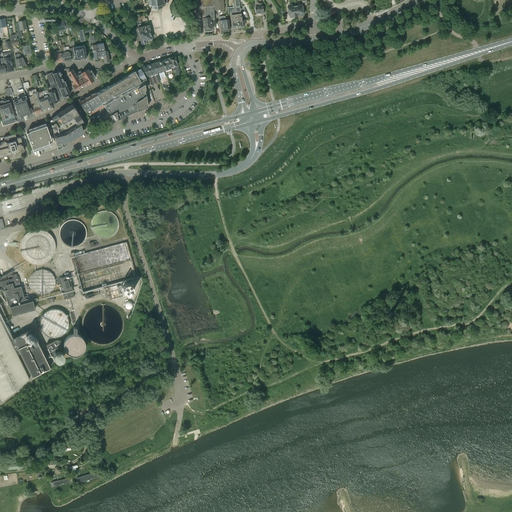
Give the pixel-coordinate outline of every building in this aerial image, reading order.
[(148,0),(149,5),(149,6),(152,5),(152,8),(155,7),(155,9),(163,7),(165,6),(165,5),(165,4),(168,3),(167,0),(148,0)] [(214,6),(213,0),(201,0),(202,7),(204,28),(205,31),(212,31),(212,27),(215,26),(214,6)] [(213,0),(214,6),(215,10),(224,9),(223,0),(213,0)] [(239,2),(239,0),(233,0),(234,7),(234,9),(236,9),(238,28),(243,27),(243,23),(245,22),(244,20),(242,20),(242,19),(243,19),(243,16),(241,16),(241,14),(239,2)] [(255,7),(256,14),(264,13),(263,6),(262,6),(262,3),(258,3),(259,6),(255,7)] [(297,15),(296,6),(293,6),(293,3),(290,4),(291,6),(289,7),(289,10),(288,10),(289,14),(290,14),(290,16),(291,18),(294,17),(297,16),(298,17),(297,15)] [(297,5),(296,6),(297,15),(300,14),(300,16),(303,16),(303,14),(304,14),(303,5),(300,5),(299,3),(297,3),(297,5)] [(234,7),(228,7),(228,13),(231,13),(233,23),(232,23),(233,28),(238,28),(236,9),(234,9),(234,7)] [(219,17),(220,30),(230,29),(228,19),(225,20),(225,17),(219,17)] [(17,31),(18,36),(19,38),(22,37),(20,30),(26,29),(25,20),(18,22),(20,30),(17,31)] [(65,21),(55,23),(57,32),(67,30),(65,21)] [(146,43),(152,41),(148,25),(141,26),(140,23),(137,24),(141,44),(146,43)] [(16,34),(10,35),(11,40),(10,41),(11,45),(19,44),(18,39),(17,39),(16,34)] [(98,44),(100,58),(103,57),(104,63),(109,62),(107,49),(106,49),(106,52),(105,52),(103,43),(98,44)] [(71,60),(68,46),(64,47),(64,44),(59,45),(60,50),(60,53),(62,62),(71,60)] [(99,58),(100,58),(98,44),(92,45),(95,60),(100,59),(99,58)] [(24,50),(23,50),(24,55),(29,54),(30,56),(32,56),(30,49),(30,45),(23,46),(24,50)] [(77,59),(86,57),(84,45),(73,47),(75,60),(77,59)] [(60,53),(60,50),(53,52),(54,56),(55,56),(56,63),(62,62),(60,53)] [(168,56),(169,56),(171,66),(173,72),(173,71),(176,71),(177,74),(180,73),(179,66),(182,65),(180,59),(177,60),(175,54),(168,56)] [(15,59),(17,67),(22,66),(26,65),(22,57),(21,58),(20,55),(15,56),(16,59),(15,59)] [(0,72),(13,70),(11,56),(3,58),(4,64),(0,65),(0,72)] [(169,56),(168,56),(163,58),(165,70),(166,69),(167,73),(173,72),(171,66),(169,56)] [(163,58),(154,60),(156,72),(157,72),(165,70),(163,58)] [(156,72),(154,60),(142,65),(146,76),(147,75),(148,80),(149,84),(160,81),(157,72),(156,72)] [(145,86),(136,68),(135,65),(133,66),(128,69),(128,70),(110,81),(110,82),(97,90),(104,104),(105,104),(113,122),(124,117),(137,111),(148,106),(147,101),(146,95),(145,89),(145,86)] [(136,68),(145,86),(147,86),(149,84),(148,80),(147,75),(146,76),(142,65),(138,67),(136,68)] [(71,87),(73,91),(75,89),(75,90),(79,88),(80,89),(84,87),(84,88),(88,86),(87,85),(92,81),(92,80),(93,79),(92,77),(95,75),(96,75),(92,69),(88,71),(87,69),(81,73),(80,70),(74,74),(72,70),(71,70),(70,68),(62,69),(68,80),(71,78),(73,81),(71,82),(73,85),(72,85),(73,85),(71,87)] [(60,70),(52,73),(55,79),(63,97),(71,93),(67,84),(68,84),(66,81),(65,81),(60,72),(61,72),(60,70)] [(47,89),(49,96),(52,104),(63,98),(63,97),(60,91),(56,84),(56,83),(55,80),(55,79),(52,73),(46,75),(48,80),(49,83),(50,86),(49,86),(49,87),(47,88),(47,89)] [(11,94),(10,94),(13,103),(18,117),(19,120),(32,116),(33,115),(31,108),(31,107),(29,108),(20,78),(6,81),(8,88),(11,94)] [(32,108),(31,108),(33,115),(34,115),(34,114),(41,112),(40,106),(41,106),(36,91),(35,89),(27,91),(32,108)] [(49,96),(47,89),(43,90),(39,92),(37,91),(36,91),(41,106),(40,106),(41,112),(42,112),(42,111),(42,110),(44,109),(46,108),(51,107),(52,107),(48,96),(49,96)] [(89,94),(85,97),(91,109),(92,111),(104,104),(97,90),(97,89),(89,94)] [(91,109),(85,97),(80,100),(85,110),(86,112),(88,110),(89,111),(90,110),(89,110),(91,109)] [(2,121),(3,125),(17,121),(15,116),(14,116),(13,114),(9,103),(9,100),(3,102),(2,100),(0,100),(0,111),(2,118),(3,120),(2,121)] [(49,120),(52,129),(57,148),(83,132),(80,122),(83,121),(73,105),(58,115),(53,118),(52,118),(49,120)] [(29,132),(26,133),(33,151),(33,150),(49,145),(50,145),(49,143),(53,141),(50,130),(48,124),(46,125),(45,123),(38,125),(38,126),(37,126),(37,127),(32,128),(31,128),(28,129),(29,132)] [(0,155),(1,160),(3,159),(2,154),(4,154),(4,156),(7,155),(9,156),(9,159),(21,156),(20,153),(21,151),(24,150),(22,144),(21,145),(21,143),(22,143),(20,137),(18,138),(16,137),(15,134),(3,137),(4,140),(3,141),(0,142),(1,144),(0,144),(0,155)] [(54,250),(55,246),(54,242),(52,237),(51,236),(48,233),(45,231),(41,230),(37,230),(34,230),(30,231),(27,233),(24,236),(22,239),(21,243),(21,247),(21,250),(22,253),(23,255),(24,257),(26,259),(29,261),(31,262),(34,263),(36,264),(40,264),(42,263),(45,262),(48,260),(50,259),(52,257),(53,255),(54,252),(54,250)] [(54,285),(55,282),(54,279),(52,276),(52,275),(50,273),(47,271),(45,270),(42,270),(39,271),(37,272),(34,273),(32,275),(31,277),(30,280),(30,283),(30,285),(31,287),(31,289),(32,290),(34,292),(36,293),(37,294),(39,295),(41,295),(44,295),(46,295),(47,294),(50,293),(51,291),(52,290),(53,288),(54,287),(54,285)] [(58,279),(62,292),(65,291),(65,292),(72,290),(68,275),(61,278),(58,279)] [(10,306),(9,306),(12,315),(35,309),(32,300),(25,302),(21,286),(18,277),(3,281),(0,282),(1,286),(4,285),(5,290),(10,306)] [(123,294),(125,295),(126,295),(128,296),(130,295),(132,294),(133,292),(133,291),(133,289),(132,287),(131,286),(130,285),(128,285),(126,285),(124,286),(123,287),(122,289),(122,290),(123,292),(123,294)] [(133,306),(133,304),(133,303),(132,302),(131,301),(130,301),(128,301),(127,301),(126,302),(125,303),(125,305),(125,306),(125,307),(126,308),(128,309),(129,309),(130,309),(132,308),(132,307),(133,306)] [(120,314),(114,306),(100,303),(92,306),(85,312),(82,326),(85,334),(91,342),(90,344),(93,348),(96,347),(99,351),(100,354),(106,352),(110,353),(110,352),(113,349),(114,350),(118,348),(120,347),(121,343),(119,343),(124,324),(120,314)] [(67,326),(67,323),(67,320),(65,316),(64,315),(62,313),(60,312),(57,311),(54,310),(51,311),(49,312),(46,313),(44,315),(43,318),(42,321),(42,323),(42,326),(42,328),(43,330),(44,331),(46,333),(48,335),(50,335),(51,336),(53,336),(56,336),(58,336),(60,335),(62,334),(64,332),(65,331),(66,329),(67,328),(67,326)] [(0,401),(1,401),(29,379),(0,318),(0,401)] [(13,338),(32,377),(53,367),(34,328),(13,338)] [(85,347),(85,345),(85,343),(84,340),(83,339),(81,337),(79,336),(77,335),(75,335),(72,335),(70,336),(68,337),(67,339),(65,341),(65,343),(64,345),(65,348),(65,349),(66,350),(67,352),(68,353),(69,354),(71,355),(72,356),(74,356),(76,356),(78,356),(79,355),(81,354),(82,353),(83,352),(84,350),(85,349),(85,347)] [(64,354),(64,353),(63,353),(63,352),(62,351),(61,350),(60,350),(59,350),(59,349),(61,348),(61,347),(62,346),(62,344),(60,339),(59,340),(58,339),(46,344),(50,352),(53,358),(54,358),(54,359),(55,359),(55,360),(56,360),(57,361),(58,361),(59,361),(60,360),(61,360),(62,360),(62,359),(63,358),(63,357),(64,356),(64,355),(64,354)] [(76,465),(69,467),(79,498),(102,486),(95,460),(76,465)] [(6,463),(7,470),(22,469),(21,462),(6,463)] [(69,467),(44,470),(53,506),(57,507),(62,507),(79,498),(69,467)]
